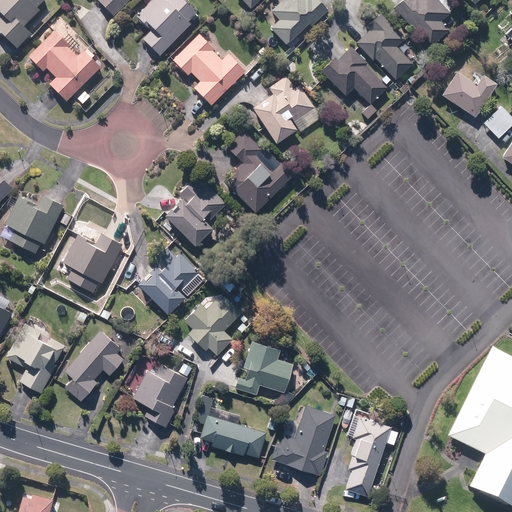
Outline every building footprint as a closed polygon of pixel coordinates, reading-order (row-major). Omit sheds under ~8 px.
[(0,0),(0,33),(1,35),(15,48),(30,33),(22,26),(38,10),(36,8),(43,0),(0,0)] [(96,0),(100,4),(103,6),(112,16),(129,0),(96,0)] [(150,31),(142,39),(153,51),(158,56),(190,25),(186,21),(195,13),(181,0),(168,0),(166,2),(163,0),(152,0),(136,17),(150,31)] [(241,0),(254,13),(267,0),(241,0)] [(319,3),(315,0),(282,0),(262,21),(290,48),(327,11),(319,3)] [(456,18),(437,0),(401,0),(392,9),(428,46),(456,18)] [(417,54),(379,14),(361,30),(352,39),(390,80),(417,54)] [(55,78),(48,85),(57,93),(66,102),(100,68),(83,50),(76,57),(66,48),(69,45),(54,30),(27,57),(42,72),(45,68),(55,78)] [(199,83),(193,89),(202,98),(210,106),(244,72),(227,55),(221,60),(211,50),(213,49),(198,34),(172,61),(186,75),(189,73),(199,83)] [(367,64),(350,46),(340,56),(321,74),(359,113),(385,88),(364,66),(367,64)] [(454,70),(439,94),(473,117),(489,93),(454,70)] [(316,122),(284,76),(246,103),(278,148),(316,122)] [(511,123),(511,118),(500,106),(483,124),(498,138),(511,123)] [(244,130),(226,147),(233,155),(241,164),(222,181),(251,214),(293,176),(281,163),(269,174),(253,157),(262,149),(244,130)] [(511,136),(499,157),(511,165),(511,136)] [(198,174),(177,194),(181,198),(173,206),(163,216),(193,247),(212,229),(207,223),(227,204),(198,174)] [(2,199),(12,189),(3,181),(0,177),(0,201),(2,199)] [(13,230),(8,240),(34,254),(40,243),(43,244),(63,205),(53,200),(42,194),(37,204),(18,195),(4,224),(13,230)] [(109,239),(101,233),(95,243),(87,239),(78,234),(61,263),(71,269),(65,278),(91,293),(97,283),(99,285),(122,245),(112,240),(109,239)] [(147,272),(150,276),(144,282),(141,279),(135,285),(166,315),(171,311),(184,298),(178,291),(198,272),(185,260),(173,248),(169,251),(166,248),(150,263),(154,266),(147,272)] [(191,329),(186,334),(204,351),(207,347),(216,356),(232,339),(223,331),(240,313),(222,296),(219,299),(216,297),(204,309),(199,303),(182,321),(191,329)] [(0,333),(11,313),(3,309),(4,309),(0,306),(0,333)] [(25,368),(18,381),(31,388),(39,392),(65,346),(50,338),(47,344),(36,338),(39,331),(24,323),(5,357),(18,364),(25,368)] [(120,348),(99,330),(62,372),(71,379),(64,387),(80,402),(90,391),(97,383),(92,379),(101,369),(108,375),(123,359),(116,353),(120,348)] [(281,351),(249,341),(240,366),(247,369),(244,379),(237,377),(235,383),(233,389),(254,395),(257,387),(282,394),(291,366),(277,362),(281,351)] [(483,457),(466,493),(509,511),(511,511),(511,363),(487,352),(447,441),(483,457)] [(155,375),(146,370),(131,398),(148,407),(143,416),(154,422),(165,427),(175,410),(171,408),(187,378),(160,364),(155,375)] [(213,398),(202,395),(193,432),(198,433),(197,439),(207,442),(211,443),(210,447),(256,458),(263,432),(237,425),(240,415),(211,407),(213,398)] [(317,475),(335,415),(303,406),(295,432),(285,429),(280,445),(273,443),(268,461),(307,472),(317,475)] [(280,416),(273,413),(267,429),(274,431),(280,416)] [(367,497),(388,426),(357,416),(349,442),(355,443),(347,469),(349,470),(343,489),(367,497)] [(23,493),(18,511),(47,511),(51,501),(23,493)]
